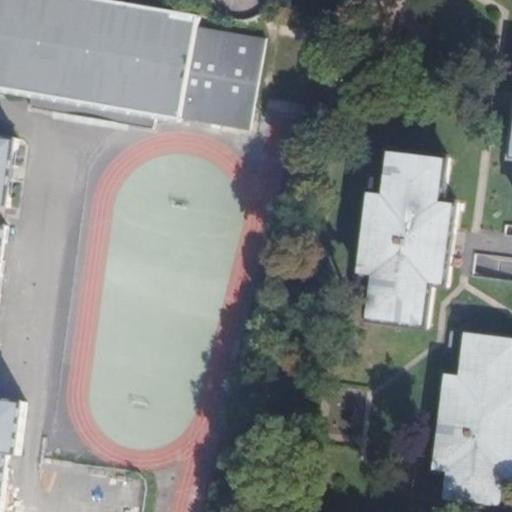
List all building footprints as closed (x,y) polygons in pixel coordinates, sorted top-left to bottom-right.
[(200,18),(89,0),(0,0),(0,88),(251,132),(266,40),(198,29),(200,18)] [(159,116),(33,94),(31,109),(156,131),(159,116)] [(0,229),(9,230),(21,145),(0,142),(0,229)] [(456,161),(399,153),(392,194),(377,192),(367,275),(380,276),(375,320),(434,328),(440,285),(453,287),(463,205),(451,203),(456,161)] [(0,511),(7,511),(15,457),(21,457),(28,406),(0,402),(0,306),(9,230),(0,229),(0,511)] [(511,337),(470,331),(464,373),(452,373),(439,470),(450,471),(446,497),(509,507),(511,482),(511,337)]
